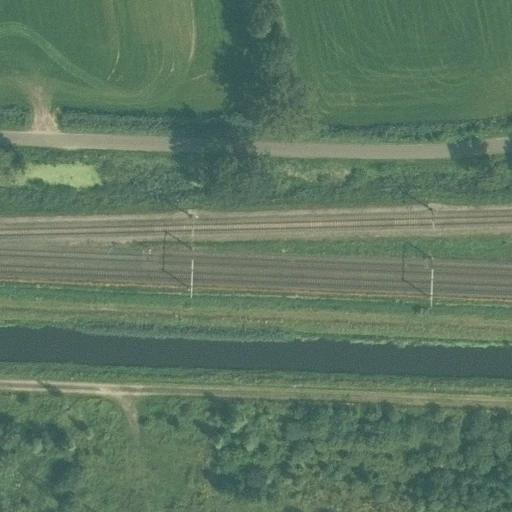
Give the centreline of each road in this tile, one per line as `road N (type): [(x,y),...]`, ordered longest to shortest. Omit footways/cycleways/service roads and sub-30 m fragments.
road 1 (unclassified): [(511,145),(405,152),(0,138)]
road 2 (track): [(0,303),(511,324)]
road 3 (track): [(511,405),(0,386)]
road 4 (track): [(102,390),(134,418),(140,511)]
